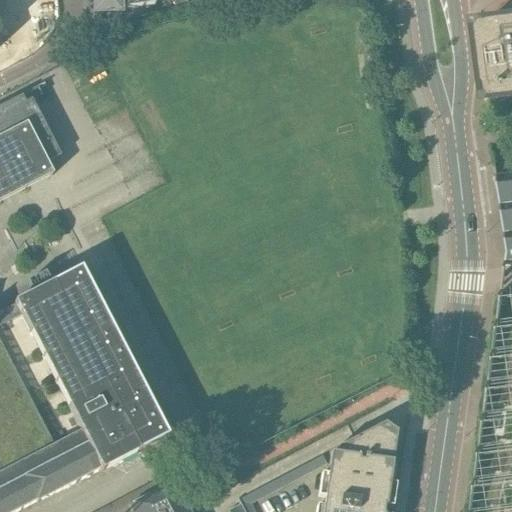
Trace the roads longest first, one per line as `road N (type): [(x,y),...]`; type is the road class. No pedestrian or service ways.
road 1 (tertiary): [(436,511),(467,280),(452,115)]
road 2 (tertiary): [(419,0),(428,66),(452,115)]
